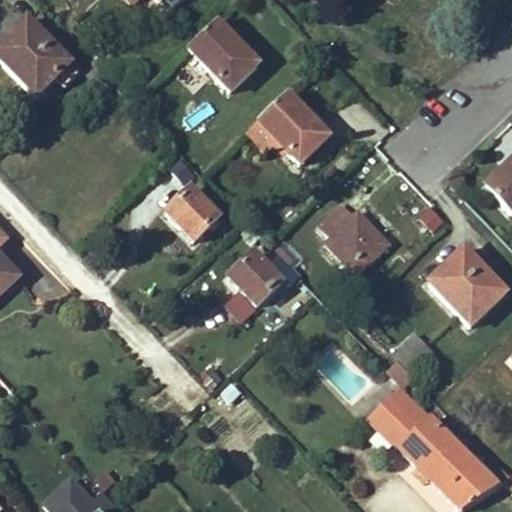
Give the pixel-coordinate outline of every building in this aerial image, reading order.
[(124,0),(132,8),(140,0),(124,0)] [(186,0),(152,0),(169,16),(186,0)] [(64,91),(78,77),(26,25),(0,50),(0,65),(35,101),(54,81),(64,91)] [(258,69),(216,26),(188,53),(230,97),(258,69)] [(123,114),(131,107),(96,71),(88,79),(123,114)] [(327,142),(285,99),(257,126),(299,169),(327,142)] [(511,165),(486,190),(511,217),(511,165)] [(191,194),(166,218),(193,246),(219,223),(191,194)] [(329,243),(324,248),(355,280),(388,249),(358,217),(353,221),(341,209),(318,231),(329,243)] [(0,294),(18,277),(0,258),(0,244),(3,241),(0,237),(0,294)] [(453,275),(469,260),(463,254),(447,269),(453,275)] [(253,258),(227,283),(256,311),(281,287),(253,258)] [(505,298),(469,260),(453,275),(447,269),(429,287),(471,331),(505,298)] [(397,364),(412,381),(435,357),(414,337),(392,360),(397,364)] [(404,389),(413,381),(412,381),(397,364),(388,373),(404,389)] [(368,421),(459,511),(467,511),(506,485),(511,483),(500,471),(487,481),(428,423),(419,431),(388,401),(368,421)] [(112,511),(100,498),(91,506),(71,484),(39,511),(112,511)]
